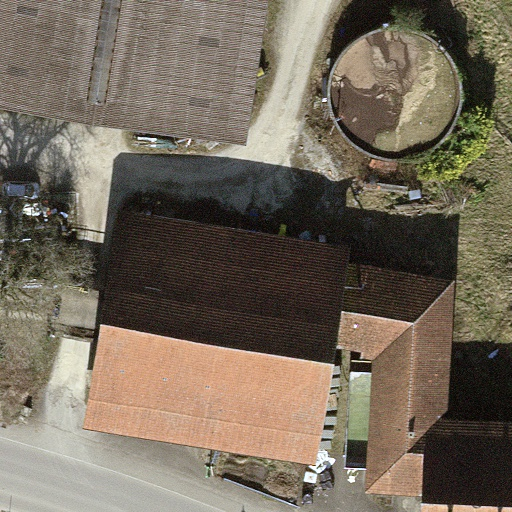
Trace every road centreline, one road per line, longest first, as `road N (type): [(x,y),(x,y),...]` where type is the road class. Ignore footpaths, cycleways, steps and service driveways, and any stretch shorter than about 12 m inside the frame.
road 1 (track): [(0,156),(180,181),(232,174),(268,141),(318,0)]
road 2 (track): [(50,486),(112,172)]
road 3 (tertiary): [(127,511),(0,471)]
